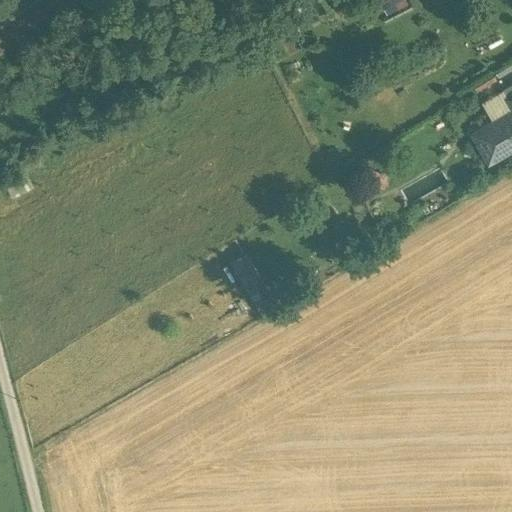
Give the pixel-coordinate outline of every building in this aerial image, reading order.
[(333,0),(311,0),(319,14),(336,4),(333,0)] [(511,83),(503,89),(509,99),(511,97),(511,83)] [(511,104),(509,99),(503,89),(483,100),(498,126),(511,117),(511,104)] [(511,97),(509,99),(511,104),(511,117),(498,126),(493,129),(490,124),(473,134),(490,161),(511,148),(511,97)] [(34,186),(27,170),(6,181),(14,196),(34,186)] [(274,306),(244,255),(232,262),(262,313),(274,306)]
